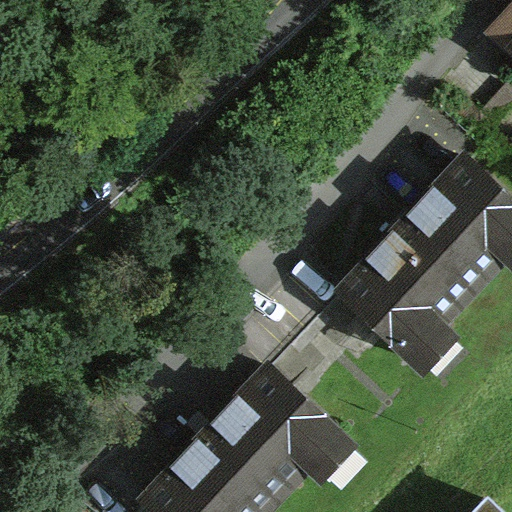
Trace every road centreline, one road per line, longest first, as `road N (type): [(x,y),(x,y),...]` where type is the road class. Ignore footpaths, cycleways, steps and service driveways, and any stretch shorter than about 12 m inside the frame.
road 1 (residential): [(17,511),(505,0)]
road 2 (residential): [(282,0),(0,243)]
